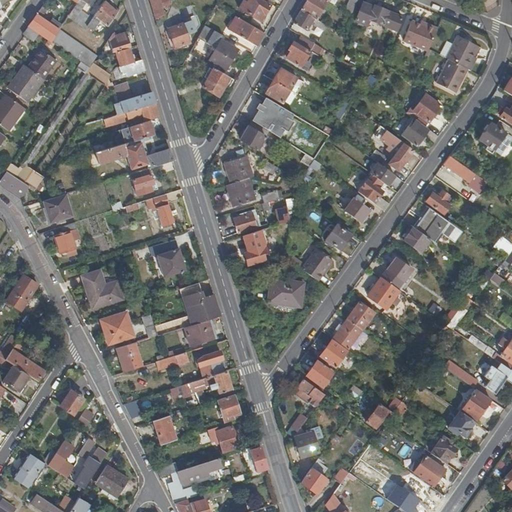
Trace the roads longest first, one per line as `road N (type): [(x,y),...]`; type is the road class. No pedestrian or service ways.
road 1 (residential): [(507,32),(494,73),(283,369),(257,391)]
road 2 (secondary): [(188,180),(257,391)]
road 3 (residential): [(188,180),(296,0)]
road 4 (secondary): [(135,0),(188,180)]
road 5 (residential): [(82,338),(149,483)]
road 6 (residential): [(0,204),(82,338)]
road 7 (residential): [(0,459),(82,338)]
road 8 (secondary): [(257,391),(294,511)]
